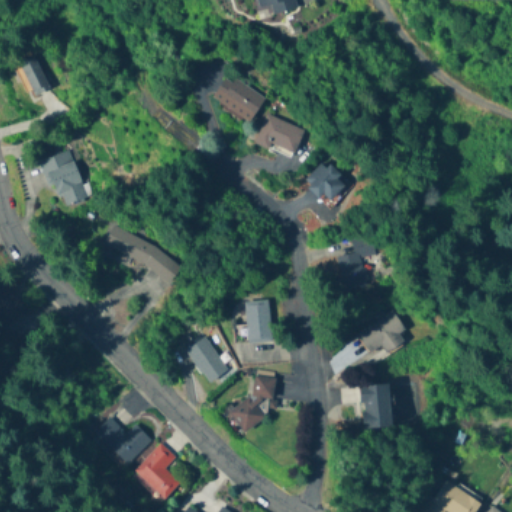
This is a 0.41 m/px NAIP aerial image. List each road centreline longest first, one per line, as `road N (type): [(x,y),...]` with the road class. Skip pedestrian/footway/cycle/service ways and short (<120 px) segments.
road 1 (residential): [(307,511),(320,421),(297,242),(286,217),(167,127)]
road 2 (residential): [(296,511),(195,430),(38,272),(15,240),(0,191)]
road 3 (track): [(379,0),(391,26),(439,79),(511,116)]
